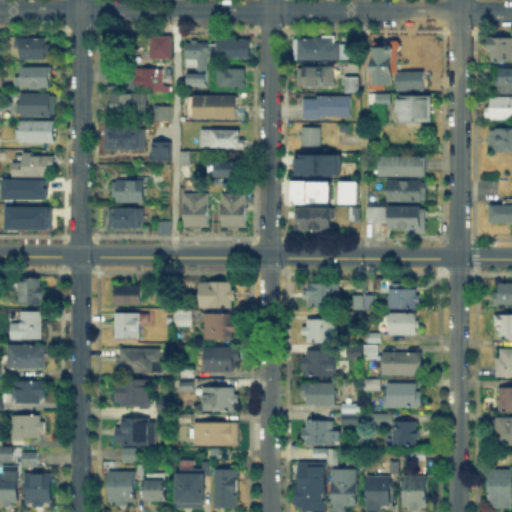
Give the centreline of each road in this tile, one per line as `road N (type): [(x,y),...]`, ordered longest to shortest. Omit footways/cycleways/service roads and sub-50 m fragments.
road 1 (residential): [(267,511),(270,0)]
road 2 (residential): [(0,10),(511,13)]
road 3 (tertiary): [(0,256),(511,259)]
road 4 (residential): [(78,511),(80,0)]
road 5 (residential): [(457,511),(458,0)]
